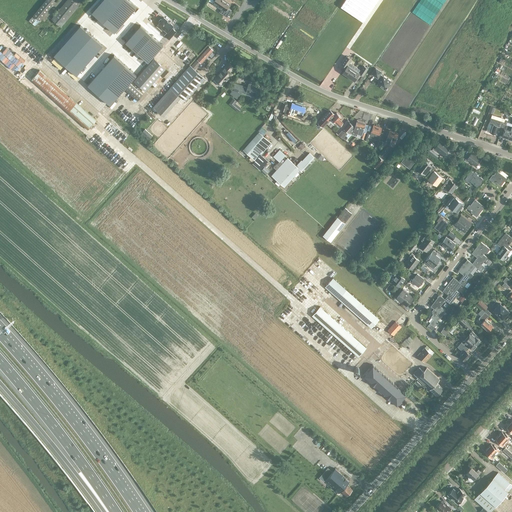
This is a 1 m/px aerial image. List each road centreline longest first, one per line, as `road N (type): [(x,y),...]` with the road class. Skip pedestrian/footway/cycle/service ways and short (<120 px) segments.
road 1 (unclassified): [(511,155),(311,85),(166,0)]
road 2 (unclassified): [(473,376),(414,322),(412,311),(511,187)]
road 3 (motorway): [(140,511),(0,333)]
road 4 (motorway): [(0,361),(116,511)]
road 5 (tertiary): [(352,511),(473,376)]
road 6 (motorway): [(0,382),(103,511)]
road 7 (residential): [(406,511),(511,394)]
road 8 (unknown): [(104,120),(115,102),(139,104),(167,75),(177,38),(194,16)]
road 9 (unknown): [(16,54),(36,90),(83,131),(99,129)]
